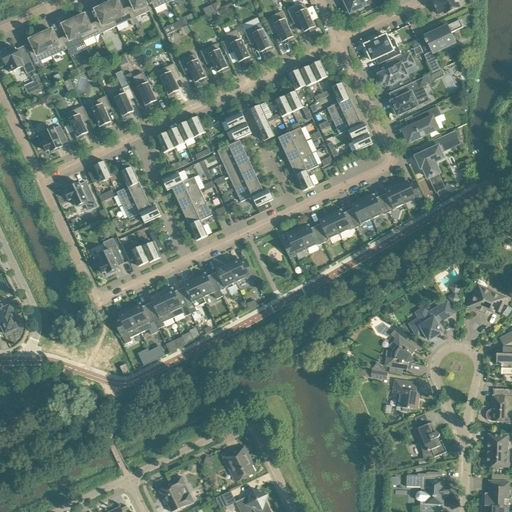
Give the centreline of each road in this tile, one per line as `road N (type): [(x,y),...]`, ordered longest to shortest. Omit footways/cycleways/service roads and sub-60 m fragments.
road 1 (residential): [(338,43),(394,166),(101,304),(39,180)]
road 2 (residential): [(338,43),(39,180)]
road 3 (residential): [(129,478),(232,427),(243,429),(288,511)]
road 4 (residential): [(0,360),(31,358),(36,329),(0,241)]
road 5 (residential): [(464,428),(476,360),(450,347),(436,358),(435,380)]
